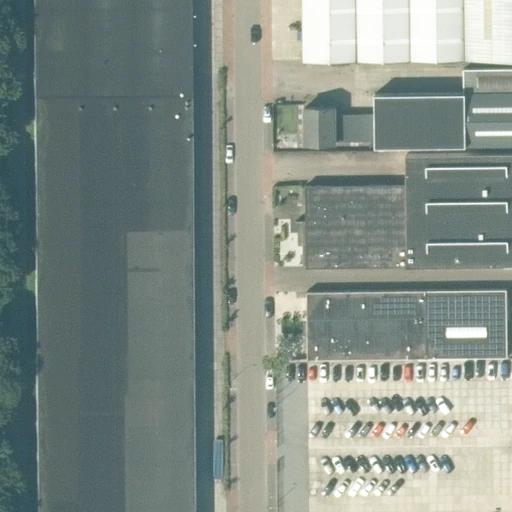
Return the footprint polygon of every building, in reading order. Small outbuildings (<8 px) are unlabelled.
[(33,0),(34,133),(191,131),(190,0),(33,0)] [(511,0),(303,0),(304,60),(511,57),(511,0)] [(375,147),(511,145),(511,67),(463,68),(464,93),(374,94),(375,115),(335,115),(335,108),(304,108),(305,144),(335,143),(335,141),(375,140),(375,147)] [(193,511),(191,131),(34,133),(36,511),(193,511)] [(407,267),(407,266),(511,264),(511,152),(406,154),(407,184),(305,185),(306,267),(407,267)] [(507,289),(307,291),(307,360),(507,357),(507,289)] [(346,402),(345,427),(365,427),(366,397),(356,397),(356,402),(346,402)]
